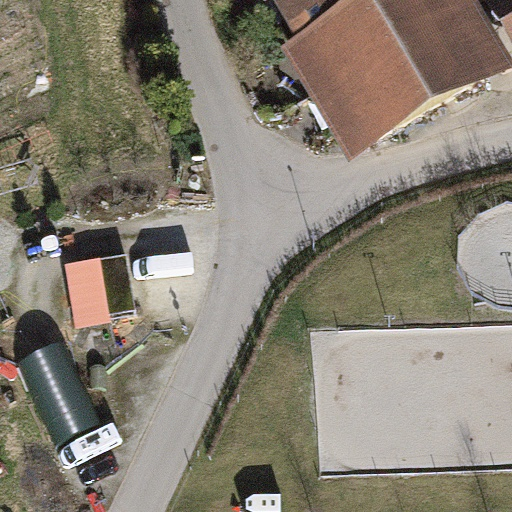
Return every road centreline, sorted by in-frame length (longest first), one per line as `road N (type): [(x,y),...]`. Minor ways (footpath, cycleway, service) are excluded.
road 1 (unclassified): [(144,511),(214,351),(287,238)]
road 2 (residential): [(181,0),(287,238)]
road 3 (unclassified): [(287,238),(445,162),(511,143)]
